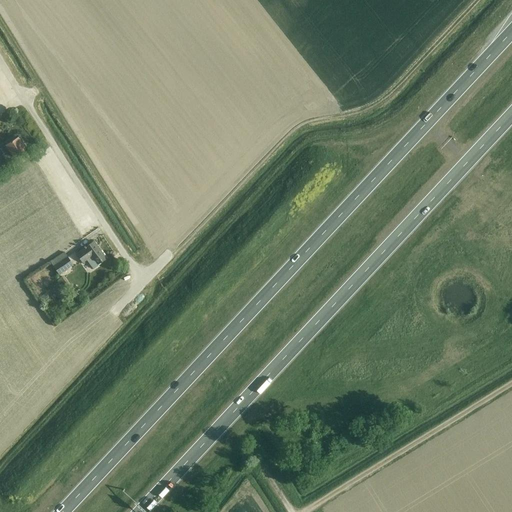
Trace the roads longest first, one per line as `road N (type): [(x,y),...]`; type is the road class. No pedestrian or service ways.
road 1 (trunk): [(511,30),(61,511)]
road 2 (trunk): [(137,511),(511,114)]
road 3 (unclassified): [(140,279),(0,61)]
road 4 (track): [(300,511),(511,380)]
